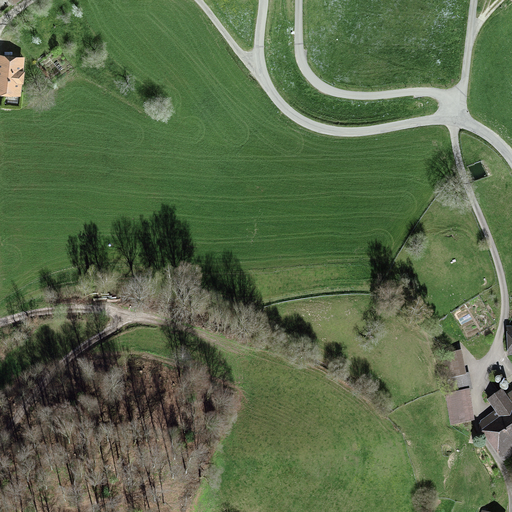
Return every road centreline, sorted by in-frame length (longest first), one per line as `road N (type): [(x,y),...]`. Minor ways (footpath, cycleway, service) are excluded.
road 1 (track): [(0,320),(55,309),(119,317),(58,364),(0,437)]
road 2 (unclassified): [(263,0),(260,68),(294,116),(342,132),(453,120)]
road 3 (unclassified): [(480,372),(498,340),(505,299),(461,170),(453,120)]
road 4 (unclassified): [(452,103),(433,91),(359,95),(323,87),(301,63),(298,0)]
